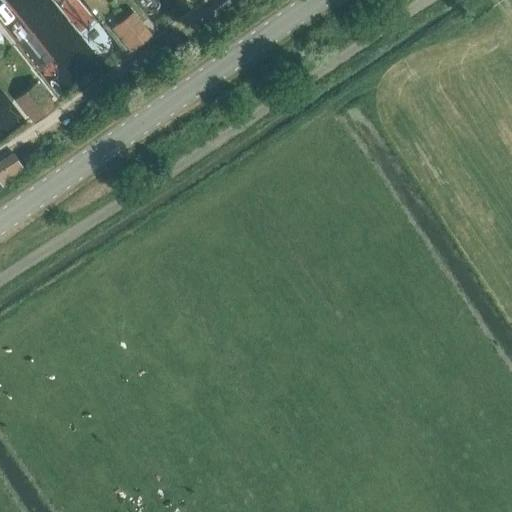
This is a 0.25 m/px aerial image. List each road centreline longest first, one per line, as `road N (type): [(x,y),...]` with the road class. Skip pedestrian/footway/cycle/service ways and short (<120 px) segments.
road 1 (unclassified): [(0,286),(439,0)]
road 2 (secondary): [(0,229),(320,0)]
